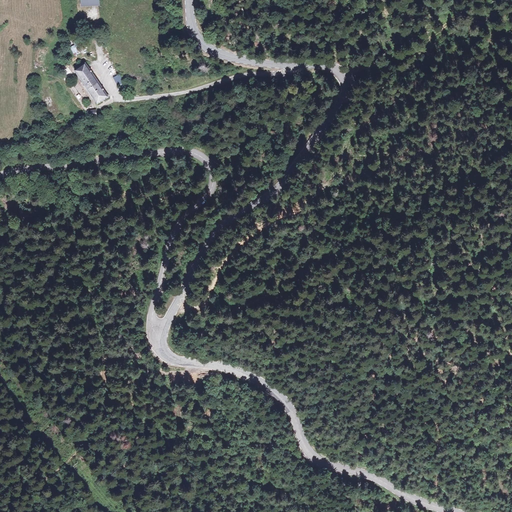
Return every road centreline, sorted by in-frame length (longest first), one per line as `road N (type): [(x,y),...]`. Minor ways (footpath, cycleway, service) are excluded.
road 1 (secondary): [(190,0),(192,32),(206,50),(328,69),(341,80),(342,98),(296,170),(205,255),(160,332)]
road 2 (tertiary): [(160,332),(151,320),(161,276),(174,234),(213,175),(208,159),(173,151),(0,174)]
road 3 (secondary): [(455,511),(322,459),(273,390),(237,370),(170,357),(160,332)]
road 4 (track): [(47,165),(112,180),(125,198),(131,224),(105,288),(109,311),(153,370)]
road 5 (track): [(153,370),(139,375),(18,511)]
road 6 (track): [(106,363),(93,299),(80,281),(62,280),(0,306)]
road 7 (track): [(0,302),(13,268),(68,220),(125,198)]
